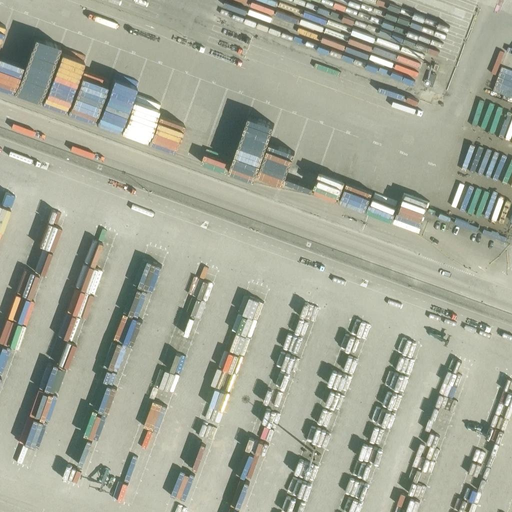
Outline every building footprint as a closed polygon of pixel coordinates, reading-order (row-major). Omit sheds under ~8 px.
[(170,342),(163,366),(175,370),(180,371),(188,348),(170,342)] [(0,365),(0,373),(7,376),(16,352),(7,348),(0,365)] [(158,372),(154,395),(169,397),(173,374),(158,372)] [(81,449),(90,451),(96,427),(87,425),(81,449)] [(182,511),(185,504),(186,468),(181,468),(165,511),(182,511)]
